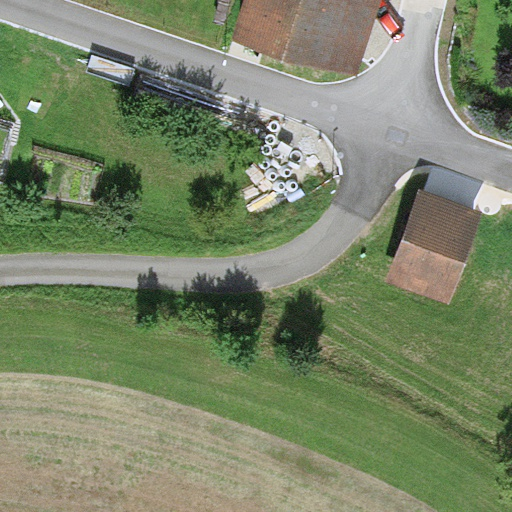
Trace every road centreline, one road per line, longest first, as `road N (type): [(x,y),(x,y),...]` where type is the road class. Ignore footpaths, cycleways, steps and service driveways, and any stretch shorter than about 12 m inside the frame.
road 1 (residential): [(0,282),(255,281),(317,254),(351,204),(381,132)]
road 2 (residential): [(0,11),(381,132)]
road 3 (residential): [(381,132),(423,0)]
road 4 (residential): [(381,132),(511,179)]
